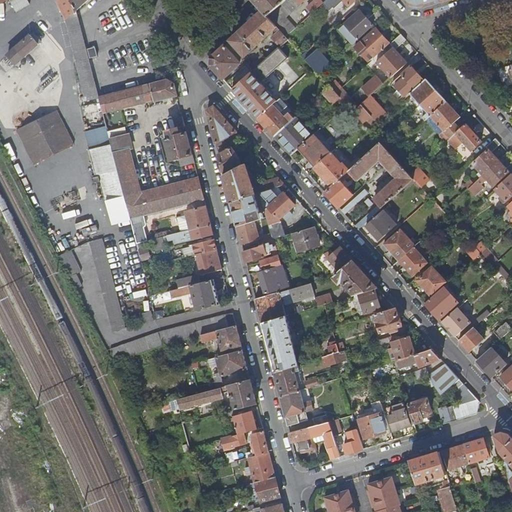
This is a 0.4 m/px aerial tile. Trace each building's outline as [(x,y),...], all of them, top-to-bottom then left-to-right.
[(77,11),(70,0),(60,0),(61,0),(70,17),(66,21),(72,43),(83,33),(77,11)] [(70,0),(77,11),(89,0),(70,0)] [(251,0),(263,12),(267,17),(286,0),(251,0)] [(286,0),(267,17),(286,38),(295,29),(286,20),(285,21),(282,17),(287,12),(288,14),(294,9),(294,10),(299,5),(296,2),(298,0),(286,0)] [(328,0),(327,0),(321,0),(317,0),(308,9),(312,14),(328,0)] [(359,12),(345,24),(358,40),(384,16),(378,10),(367,19),(359,12)] [(237,49),(245,58),(273,31),(277,34),(273,38),(280,47),(288,40),(286,38),(267,17),(263,12),(247,27),(231,42),(237,49)] [(376,29),(361,42),(375,58),(390,45),(376,29)] [(83,33),(72,43),(87,102),(100,98),(83,33)] [(30,35),(1,61),(10,72),(40,46),(30,35)] [(383,70),(362,90),(369,98),(370,96),(406,63),(395,51),(406,40),(401,35),(390,45),(393,48),(376,63),(383,70)] [(233,91),(258,119),(272,106),(277,102),(266,90),(268,88),(265,84),(263,86),(260,83),(262,81),(288,58),(305,76),(314,68),(306,60),(288,40),(280,47),(267,60),(257,70),(233,91)] [(231,54),(237,49),(231,42),(221,50),(212,59),(211,66),(223,80),(240,64),(231,54)] [(361,42),(354,48),(369,65),(375,58),(361,42)] [(95,48),(89,50),(91,58),(98,57),(95,48)] [(318,49),(306,60),(314,68),(320,75),(331,65),(318,49)] [(334,57),(336,60),(342,54),(340,51),(334,57)] [(263,56),(253,65),(257,70),(267,60),(263,56)] [(250,63),(227,85),(233,91),(257,70),(253,65),(250,63)] [(425,81),(413,68),(411,66),(402,74),(403,76),(401,77),(402,78),(401,79),(405,84),(408,81),(410,83),(406,87),(412,93),(425,81)] [(169,80),(100,98),(104,113),(156,99),(157,101),(178,96),(175,84),(169,80)] [(413,97),(421,105),(437,91),(427,80),(425,81),(412,93),(405,99),(407,102),(413,97)] [(499,84),(483,88),(489,94),(501,91),(499,84)] [(330,86),(322,94),(332,104),(341,98),(337,93),(330,86)] [(342,89),(337,93),(341,98),(353,111),(358,107),(342,89)] [(437,91),(421,105),(427,113),(422,118),(425,121),(431,116),(447,102),(437,91)] [(369,98),(361,105),(371,117),(377,123),(387,114),(370,96),(369,98)] [(277,102),(272,106),(284,119),(289,114),(292,112),(281,99),(277,102)] [(449,140),(461,130),(455,124),(461,118),(447,102),(431,116),(445,132),(441,136),(447,142),(449,140)] [(358,107),(353,111),(366,122),(371,117),(361,105),(358,107)] [(284,119),(272,106),(258,119),(275,137),(294,119),(289,114),(284,119)] [(215,107),(207,112),(216,144),(224,139),(237,131),(215,107)] [(57,110),(19,130),(35,164),(74,144),(57,110)] [(182,112),(177,113),(180,128),(186,126),(182,112)] [(294,119),(275,137),(292,156),(298,150),(313,136),(296,118),(294,119)] [(115,122),(107,124),(112,145),(125,196),(131,219),(144,216),(205,200),(199,178),(140,192),(129,151),(132,150),(128,135),(125,136),(123,128),(117,130),(115,122)] [(482,142),(467,125),(461,130),(449,140),(456,149),(464,142),(472,151),(482,142)] [(195,163),(188,133),(181,134),(179,128),(167,132),(169,139),(166,140),(172,161),(180,159),(182,166),(195,163)] [(370,130),(364,135),(370,142),(376,137),(370,130)] [(313,136),(298,150),(315,169),(331,154),(313,136)] [(224,139),(216,144),(218,151),(228,145),(224,139)] [(480,178),(499,162),(492,153),(501,145),(496,140),(487,148),(488,150),(474,164),(480,171),(476,174),(480,178)] [(331,188),(325,193),(339,209),(354,195),(347,188),(342,182),(345,179),(348,177),(350,179),(353,177),(356,180),(378,161),(382,161),(396,177),(396,181),(375,200),(377,203),(379,205),(355,226),(359,230),(414,179),(410,175),(381,143),(350,171),(331,188)] [(112,145),(94,150),(107,200),(125,196),(112,145)] [(232,148),(219,155),(225,176),(242,166),(232,148)] [(315,169),(331,188),(350,171),(343,163),(341,164),(332,153),(331,154),(315,169)] [(511,174),(511,164),(506,169),(499,162),(480,178),(484,183),(487,180),(494,186),(509,173),(511,175),(511,174)] [(242,166),(225,176),(231,202),(255,195),(259,193),(273,189),(285,185),(278,178),(260,183),(261,185),(253,187),(246,165),(242,166)] [(418,168),(410,175),(414,179),(416,181),(424,175),(418,168)] [(511,175),(496,189),(504,199),(502,202),(504,203),(511,196),(511,175)] [(345,179),(342,182),(347,188),(350,185),(345,179)] [(465,185),(469,189),(474,184),(470,180),(465,185)] [(474,184),(469,189),(472,192),(477,188),(474,184)] [(273,189),(259,193),(273,234),(275,240),(286,236),(282,222),(280,220),(283,217),(289,212),(296,206),(285,194),(280,198),(273,189)] [(423,189),(418,195),(426,203),(431,198),(423,189)] [(365,190),(359,196),(363,199),(369,194),(365,190)] [(255,195),(231,202),(238,226),(255,221),(262,219),(255,195)] [(372,197),(365,203),(370,209),(377,203),(375,200),(372,197)] [(346,216),(361,202),(357,198),(342,212),(346,216)] [(206,207),(187,212),(188,215),(192,230),(212,225),(206,207)] [(384,211),(367,227),(379,242),(397,225),(384,211)] [(289,212),(283,217),(287,221),(292,215),(289,212)] [(182,215),(177,217),(178,221),(179,221),(182,232),(192,230),(188,215),(182,217),(182,215)] [(144,216),(131,219),(138,244),(148,241),(144,225),(146,224),(144,216)] [(255,221),(238,226),(243,244),(257,240),(260,247),(270,243),(275,242),(275,240),(273,234),(260,239),(255,221)] [(460,221),(456,225),(464,234),(468,230),(460,221)] [(195,240),(214,235),(212,225),(192,230),(182,232),(174,235),(175,240),(186,237),(186,238),(193,236),(195,240)] [(315,227),(294,233),(299,252),(320,246),(315,227)] [(401,229),(384,245),(399,261),(414,247),(419,243),(417,241),(414,243),(401,229)] [(162,238),(153,240),(154,246),(164,244),(162,238)] [(104,239),(90,243),(114,332),(127,329),(104,239)] [(195,246),(184,249),(186,257),(197,255),(218,249),(215,239),(194,245),(195,246)] [(476,247),(481,253),(486,249),(481,242),(476,247)] [(260,247),(244,251),(247,263),(263,258),(263,254),(272,251),(270,243),(260,247)] [(478,257),(481,253),(476,247),(472,244),(469,247),(478,257)] [(139,250),(142,260),(151,258),(148,247),(139,250)] [(414,247),(399,261),(413,277),(428,263),(414,247)] [(72,248),(56,252),(76,290),(84,286),(78,274),(84,272),(72,248)] [(360,294),(375,290),(378,289),(360,269),(341,248),(334,254),(333,253),(329,256),(331,258),(329,260),(340,272),(335,277),(341,284),(343,282),(355,296),(360,294)] [(218,249),(197,255),(202,275),(223,269),(218,249)] [(486,249),(481,253),(493,266),(498,262),(486,249)] [(262,262),(264,270),(282,265),(279,256),(262,262)] [(282,265),(264,270),(259,272),(266,294),(284,289),(279,275),(285,274),(282,265)] [(433,268),(418,281),(432,296),(446,282),(433,268)] [(285,274),(279,275),(284,289),(289,287),(285,274)] [(178,281),(180,289),(201,283),(199,276),(178,281)] [(201,283),(180,289),(171,291),(173,298),(190,294),(191,299),(191,301),(191,302),(191,304),(192,305),(194,305),(196,305),(197,304),(198,310),(221,304),(215,280),(201,283)] [(311,284),(256,300),(263,324),(287,317),(284,305),(315,296),(311,284)] [(449,284),(426,305),(440,321),(459,303),(446,290),(450,286),(449,284)] [(362,302),(364,308),(365,314),(381,308),(375,290),(360,294),(362,302)] [(331,295),(316,299),(318,307),(333,303),(331,295)] [(396,309),(375,315),(378,322),(381,334),(390,331),(391,334),(395,333),(394,329),(402,327),(400,319),(403,317),(396,309)] [(458,309),(443,324),(456,338),(471,324),(458,309)] [(234,314),(161,332),(164,346),(202,336),(237,326),(234,314)] [(275,373),(299,365),(287,317),(263,324),(275,373)] [(511,329),(507,323),(495,334),(501,341),(511,329)] [(237,326),(202,336),(203,342),(220,338),(223,351),(242,346),(237,326)] [(485,340),(474,328),(459,342),(470,354),(485,340)] [(159,333),(113,350),(118,364),(164,346),(159,333)] [(396,358),(397,361),(416,355),(411,336),(391,342),(395,354),(393,355),(394,359),(396,358)] [(328,347),(330,355),(340,353),(337,344),(328,347)] [(416,355),(397,361),(400,370),(418,364),(419,368),(441,360),(432,349),(416,355)] [(492,349),(478,362),(492,379),(507,365),(492,349)] [(213,382),(222,380),(222,377),(249,370),(244,350),(213,358),(215,363),(218,362),(219,367),(221,373),(215,374),(216,378),(212,379),(213,382)] [(348,361),(345,351),(340,353),(330,355),(328,356),(332,366),(348,361)] [(332,366),(328,356),(323,358),(326,368),(332,366)] [(282,397),(300,391),(299,385),(295,373),(299,372),(301,371),(299,365),(275,373),(282,397)] [(511,368),(502,378),(511,389),(511,368)] [(431,388),(435,386),(426,369),(414,373),(420,385),(427,382),(431,388)] [(439,409),(444,425),(478,414),(481,403),(452,372),(435,386),(442,396),(450,389),(464,404),(448,409),(448,407),(439,409)] [(306,382),(308,389),(320,385),(318,378),(306,382)] [(251,379),(230,385),(236,409),(258,404),(251,379)] [(211,383),(213,390),(221,388),(224,387),(222,380),(213,382),(211,383)] [(213,390),(178,400),(180,410),(224,398),(221,388),(213,390)] [(300,391),(282,397),(289,426),(309,421),(307,411),(314,410),(312,402),(307,403),(306,400),(303,401),(300,391)] [(408,405),(414,424),(424,421),(423,419),(430,416),(430,414),(432,414),(427,400),(408,405)] [(404,404),(386,409),(393,431),(411,425),(404,404)] [(244,434),(256,430),(252,412),(235,416),(235,418),(232,419),(233,422),(236,421),(239,435),(244,434)] [(314,418),(316,427),(330,423),(327,414),(314,418)] [(379,414),(359,420),(365,439),(384,433),(379,414)] [(338,420),(330,423),(335,437),(342,434),(338,420)] [(316,427),(309,428),(312,438),(325,434),(333,460),(341,457),(335,437),(330,423),(316,427)] [(311,446),(314,445),(312,438),(309,428),(291,434),(293,443),(299,441),(301,451),(311,448),(311,446)] [(265,431),(252,435),(257,456),(270,453),(265,431)] [(502,433),(495,435),(511,488),(511,437),(510,435),(502,433)] [(247,445),(244,434),(239,435),(234,436),(236,447),(247,445)] [(345,445),(348,455),(364,450),(359,435),(351,437),(352,443),(345,445)] [(464,445),(470,464),(490,458),(484,439),(464,445)] [(449,471),(470,464),(464,445),(443,451),(449,471)] [(440,452),(411,461),(418,484),(429,481),(430,482),(437,480),(437,478),(447,475),(440,452)] [(257,456),(248,459),(251,467),(253,475),(253,477),(255,476),(257,482),(276,477),(270,453),(257,456)] [(477,468),(472,469),(472,471),(476,483),(479,482),(478,479),(480,478),(477,468)] [(276,477),(257,482),(261,502),(281,497),(276,477)] [(393,477),(369,485),(371,490),(368,490),(373,508),(376,507),(377,511),(376,511),(401,511),(400,506),(402,505),(393,477)] [(448,511),(458,511),(450,482),(445,484),(447,489),(442,490),(448,511)] [(350,491),(326,498),(330,511),(358,511),(359,511),(354,495),(352,496),(350,491)]
